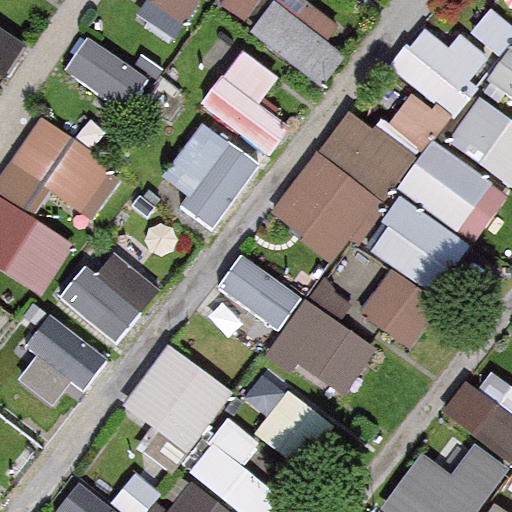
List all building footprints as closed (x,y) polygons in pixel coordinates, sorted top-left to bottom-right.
[(154,0),(192,27),(211,0),(154,0)] [(352,59),(335,42),(348,29),(318,0),(284,0),(261,23),(324,87),(352,59)] [(0,23),(0,94),(30,41),(0,23)] [(399,69),(423,87),(395,125),(431,152),(502,57),(469,32),(458,46),(432,26),(399,69)] [(279,155),(298,131),(265,105),(286,78),(250,50),(210,102),(279,155)] [(511,64),(498,95),(511,101),(511,64)] [(511,112),(489,97),(459,141),(511,177),(511,112)] [(390,199),(423,161),(362,108),(328,146),(390,199)] [(44,215),(58,191),(102,217),(132,166),(45,116),(1,191),(44,215)] [(169,191),(233,223),(266,158),(202,126),(169,191)] [(489,238),(511,196),(511,188),(433,146),(407,193),(489,238)] [(278,214),(345,264),(391,203),(323,153),(278,214)] [(0,198),(0,265),(55,293),(82,238),(1,197),(0,198)] [(409,202),(378,248),(446,293),(477,247),(409,202)] [(116,248),(74,302),(124,342),(167,288),(116,248)] [(288,329),(311,295),(249,253),(226,287),(288,329)] [(309,300),(280,354),(359,396),(388,342),(309,300)] [(69,318),(21,371),(64,409),(111,357),(69,318)] [(130,405),(193,454),(241,393),(178,343),(130,405)] [(452,416),(511,451),(511,410),(470,385),(452,416)] [(300,388),(266,423),(306,461),(340,426),(300,388)] [(249,511),(268,511),(289,487),(228,437),(200,472),(249,511)] [(399,511),(486,511),(511,477),(511,463),(485,443),(460,476),(429,453),(390,505),(399,511)] [(0,511),(20,491),(0,474),(0,511)] [(223,511),(197,488),(175,511),(223,511)] [(511,511),(511,509),(501,503),(495,511),(511,511)]
